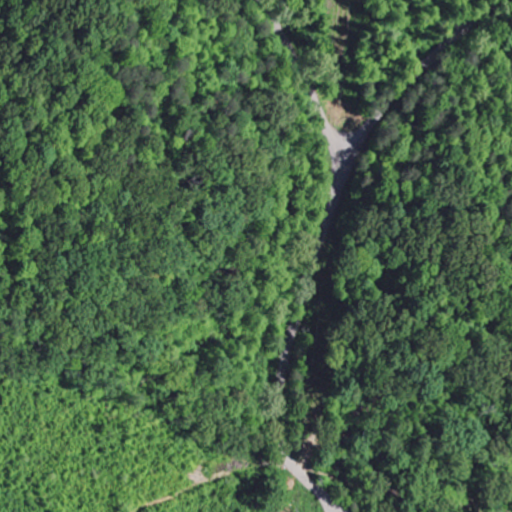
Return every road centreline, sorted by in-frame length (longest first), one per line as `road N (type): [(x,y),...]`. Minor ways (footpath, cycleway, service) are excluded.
road 1 (residential): [(345,154),(284,386),(290,447),(327,511)]
road 2 (residential): [(363,137),(345,154),(327,139),(254,0)]
road 3 (residential): [(499,0),(420,67),(363,137)]
